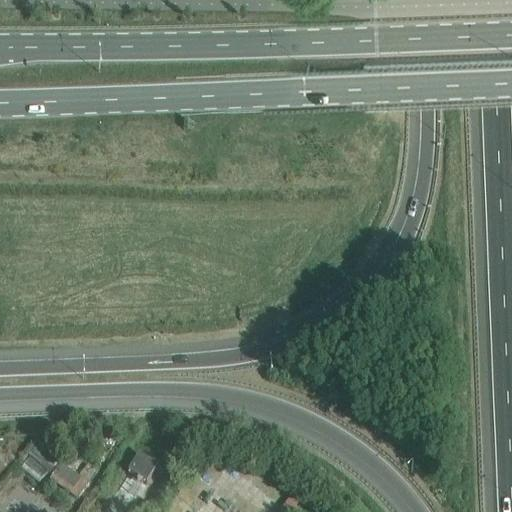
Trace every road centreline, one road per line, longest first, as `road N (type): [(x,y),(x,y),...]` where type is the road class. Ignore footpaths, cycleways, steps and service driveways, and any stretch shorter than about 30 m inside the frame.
road 1 (motorway): [(424,0),(420,196),(394,261),(343,316),(268,349),(216,358),(0,368)]
road 2 (primary): [(511,34),(0,51)]
road 3 (primary): [(0,103),(511,87)]
road 4 (motorway): [(0,399),(148,392),(242,399),(318,426),(378,469),(418,511)]
road 5 (motorway): [(493,0),(511,452)]
